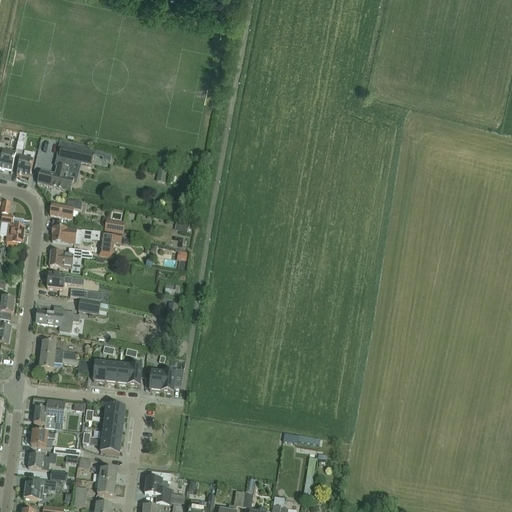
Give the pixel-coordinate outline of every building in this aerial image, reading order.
[(16,151),(14,156),(15,157),(21,158),(22,153),(24,144),(17,143),(16,151)] [(61,144),(58,160),(92,167),(95,150),(61,144)] [(24,153),(23,161),(20,160),(16,177),(28,180),(28,182),(28,183),(34,155),(24,153)] [(3,154),(0,165),(0,171),(11,174),(10,176),(11,176),(15,157),(14,156),(3,154)] [(40,173),(37,186),(70,194),(73,181),(67,179),(69,171),(57,168),(54,177),(40,173)] [(66,209),(52,207),(50,217),(71,221),(73,211),(81,212),(82,204),(68,202),(66,209)] [(11,205),(3,204),(1,215),(9,217),(11,205)] [(5,243),(12,244),(22,246),(24,230),(12,228),(14,219),(2,217),(1,225),(0,230),(0,236),(6,238),(5,243)] [(104,234),(122,237),(124,225),(106,222),(104,234)] [(53,230),(52,230),(51,236),(53,236),(52,245),(65,247),(65,245),(80,247),(81,242),(92,243),(93,233),(82,232),(82,233),(67,231),(67,230),(53,229),(53,230)] [(115,237),(101,235),(98,258),(112,260),(115,237)] [(89,253),(82,253),(70,251),(69,252),(69,256),(62,255),(51,254),(49,269),(61,270),(72,271),(73,261),(81,261),(81,260),(92,261),(92,257),(89,253)] [(72,280),(58,278),(48,277),(47,291),(63,293),(64,286),(71,287),(72,280)] [(71,292),(70,299),(96,302),(97,294),(71,292)] [(0,321),(0,322),(2,315),(12,316),(14,301),(4,300),(0,299),(0,321)] [(101,304),(80,301),(78,314),(99,318),(99,316),(106,318),(108,306),(101,305),(101,304)] [(79,317),(74,317),(74,314),(62,313),(62,311),(54,310),(53,316),(37,314),(36,325),(60,329),(59,334),(71,335),(72,323),(79,324),(79,317)] [(0,344),(8,346),(11,329),(0,327),(0,323),(0,322),(0,321),(0,344)] [(41,358),(75,362),(75,355),(62,354),(63,352),(55,351),(55,346),(42,345),(41,358)] [(53,365),(61,366),(78,368),(77,376),(87,377),(88,363),(75,362),(41,358),(40,364),(38,363),(37,370),(40,370),(39,371),(53,372),(53,365)] [(102,364),(92,362),(90,384),(99,386),(102,364)] [(111,365),(102,364),(99,386),(108,387),(111,365)] [(121,366),(111,365),(108,387),(118,388),(121,366)] [(130,367),(121,366),(118,388),(127,389),(130,367)] [(151,372),(149,393),(161,394),(163,374),(151,372)] [(163,374),(161,394),(168,395),(173,396),(173,389),(181,390),(183,373),(176,372),(175,375),(171,375),(163,374)] [(33,425),(33,426),(43,427),(43,430),(55,431),(59,432),(61,432),(62,427),(64,414),(65,405),(57,404),(47,402),(46,412),(35,410),(33,425)] [(74,413),(84,414),(85,406),(74,405),(74,413)] [(105,407),(104,419),(124,421),(125,409),(105,407)] [(104,419),(102,431),(122,433),(124,421),(104,419)] [(102,431),(101,443),(121,445),(122,433),(102,431)] [(58,443),(58,436),(32,433),(31,441),(32,441),(32,447),(31,447),(30,448),(39,449),(46,450),(47,442),(58,443)] [(284,435),(282,443),(297,446),(298,440),(298,438),(284,435)] [(319,447),(320,442),(298,438),(298,440),(297,443),(319,447)] [(99,454),(99,455),(110,456),(119,457),(121,445),(101,443),(99,454)] [(80,453),(79,452),(54,450),(53,456),(79,459),(80,453)] [(303,458),(297,498),(303,498),(302,500),(308,501),(309,501),(311,486),(312,486),(316,460),(316,456),(310,455),(309,459),(303,458)] [(28,471),(41,472),(48,473),(49,465),(55,466),(56,456),(49,456),(48,460),(29,457),(28,471)] [(77,469),(89,472),(90,462),(79,460),(77,469)] [(93,477),(93,483),(115,486),(116,474),(117,474),(117,473),(99,471),(99,477),(93,477)] [(49,482),(57,483),(60,483),(66,484),(67,475),(50,473),(49,482)] [(146,481),(144,496),(156,498),(155,505),(161,505),(169,506),(171,491),(167,491),(168,484),(170,484),(171,477),(153,475),(151,476),(150,481),(146,481)] [(26,487),(24,501),(34,502),(37,503),(38,497),(39,495),(48,496),(48,492),(54,493),(55,493),(56,488),(60,489),(60,483),(57,483),(57,484),(49,483),(41,482),(40,488),(36,488),(26,487)] [(113,498),(115,486),(93,483),(93,484),(96,484),(95,491),(97,491),(96,496),(114,499),(114,498),(113,498)] [(87,490),(76,489),(75,499),(85,500),(87,490)] [(235,511),(236,509),(242,510),(245,495),(235,494),(233,508),(229,508),(227,511),(219,511),(235,511)] [(245,496),(243,510),(251,511),(253,497),(245,496)] [(84,509),(85,500),(75,499),(74,507),(84,509)] [(170,499),(169,505),(183,507),(184,500),(170,499)] [(189,511),(212,511),(214,500),(208,499),(207,505),(199,504),(191,503),(189,511)] [(287,511),(288,511),(282,510),(284,501),(274,500),(272,511),(287,511)] [(50,502),(49,509),(69,510),(69,503),(50,502)]
